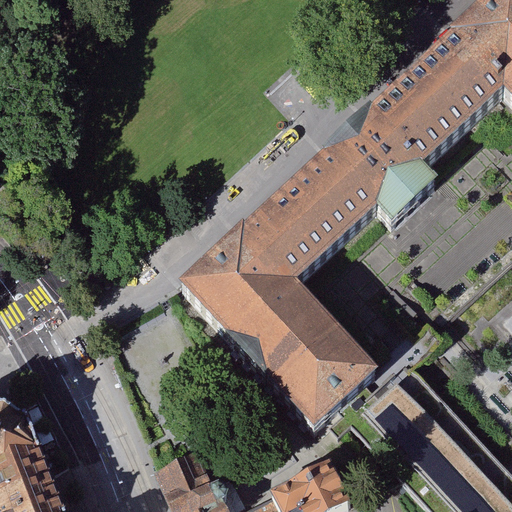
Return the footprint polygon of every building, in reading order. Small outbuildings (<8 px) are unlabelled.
[(511,0),(502,0),(178,295),(315,444),(324,436),(381,385),(300,296),(376,227),(389,240),(437,197),(426,184),(502,114),(511,124),(511,0)] [(150,367),(160,361),(155,353),(182,337),(169,314),(122,341),(148,385),(157,380),(150,367)] [(381,385),(324,436),(341,455),(347,449),(404,511),(511,511),(511,501),(397,374),(381,385)] [(0,506),(41,490),(14,429),(0,423),(0,506)] [(194,467),(163,484),(174,511),(221,511),(214,495),(208,498),(194,467)] [(274,505),(276,511),(275,511),(352,511),(342,494),(330,473),(274,505)] [(49,511),(41,490),(0,506),(0,511),(49,511)]
